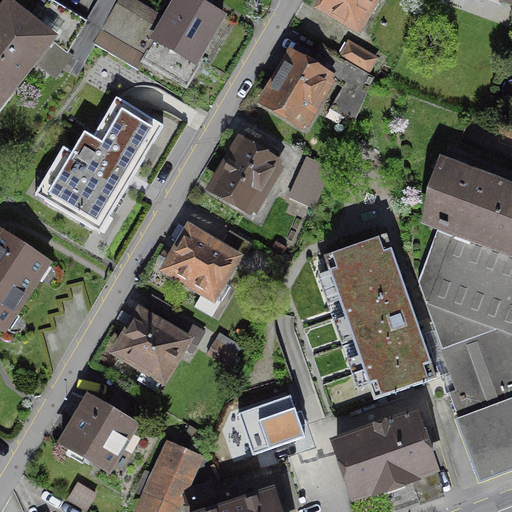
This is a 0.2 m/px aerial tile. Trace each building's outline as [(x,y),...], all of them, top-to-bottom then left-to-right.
[(0,0),(0,102),(32,56),(55,72),(86,26),(48,0),(39,0),(30,13),(10,0),(0,0)] [(199,66),(226,19),(200,5),(192,0),(171,0),(160,20),(124,0),(95,51),(131,71),(136,61),(187,89),(196,72),(199,66)] [(360,38),(380,0),(316,0),(310,12),(360,38)] [(511,0),(469,0),(507,13),(511,0)] [(376,59),(350,43),(342,55),(368,71),(376,59)] [(343,94),(331,119),(351,129),(376,81),(314,49),(307,61),(287,50),(256,108),(305,133),(329,87),(343,94)] [(115,234),(143,184),(174,130),(121,101),(100,136),(94,132),(76,164),(66,158),(45,194),(115,234)] [(209,201),(257,227),(289,169),(241,143),(209,201)] [(483,247),(507,186),(433,157),(410,218),(441,230),(483,247)] [(331,170),(308,159),(290,198),(314,208),(331,170)] [(511,187),(507,186),(483,247),(511,257),(511,187)] [(451,399),(459,420),(511,401),(511,257),(483,247),(441,230),(422,288),(457,397),(451,399)] [(163,280),(218,312),(246,264),(190,233),(163,280)] [(0,242),(0,332),(11,340),(57,269),(3,237),(0,242)] [(394,260),(389,247),(343,262),(348,276),(338,280),(379,399),(429,382),(442,378),(402,258),(394,260)] [(286,269),(277,264),(270,277),(278,282),(286,269)] [(113,362),(167,394),(198,344),(144,311),(113,362)] [(230,349),(216,341),(211,349),(225,358),(230,349)] [(116,483),(145,432),(91,401),(62,452),(116,483)] [(511,470),(511,401),(459,420),(481,482),(511,470)] [(424,417),(332,447),(353,511),(358,511),(404,497),(446,483),(424,417)] [(168,444),(136,511),(185,511),(209,463),(168,444)] [(231,506),(232,511),(278,511),(274,499),(286,495),(279,473),(237,486),(242,503),(231,506)]
